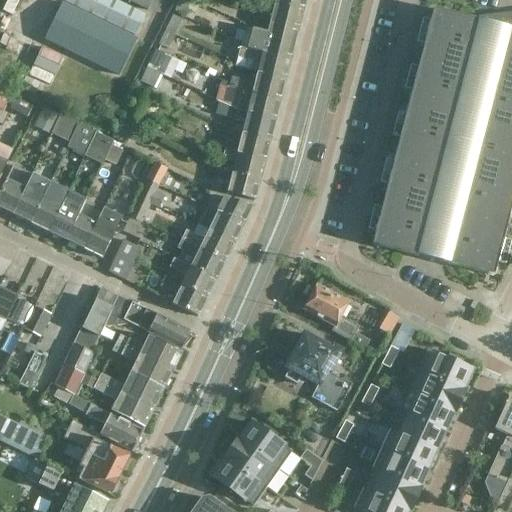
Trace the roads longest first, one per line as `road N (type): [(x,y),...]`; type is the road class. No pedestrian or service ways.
road 1 (residential): [(487,344),(344,262),(411,0)]
road 2 (primary): [(226,339),(281,215),(339,0)]
road 3 (residential): [(0,230),(226,339)]
road 4 (primary): [(143,511),(226,339)]
road 5 (residential): [(499,350),(425,511)]
